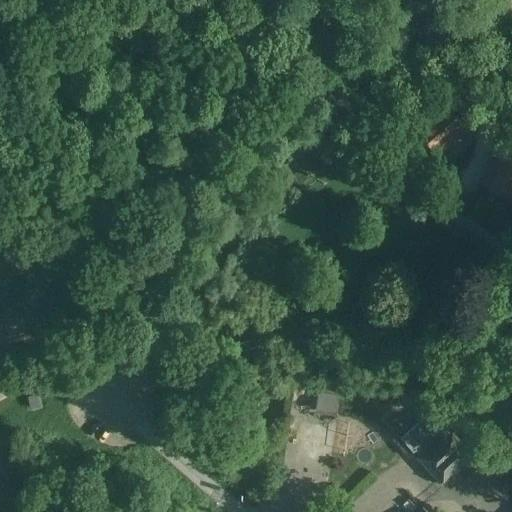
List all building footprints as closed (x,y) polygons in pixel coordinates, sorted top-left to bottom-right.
[(443,101),(417,124),(437,147),(463,123),(443,101)] [(484,179),(511,193),(511,153),(500,148),(484,179)] [(443,179),(452,186),(460,175),(451,168),(443,179)] [(452,186),(443,179),(435,190),(444,197),(452,186)] [(458,189),(446,205),(456,212),(468,196),(458,189)] [(442,303),(446,305),(449,307),(466,280),(459,276),(442,303)] [(471,453),(460,442),(451,431),(446,436),(442,432),(416,455),(439,481),(471,453)]
